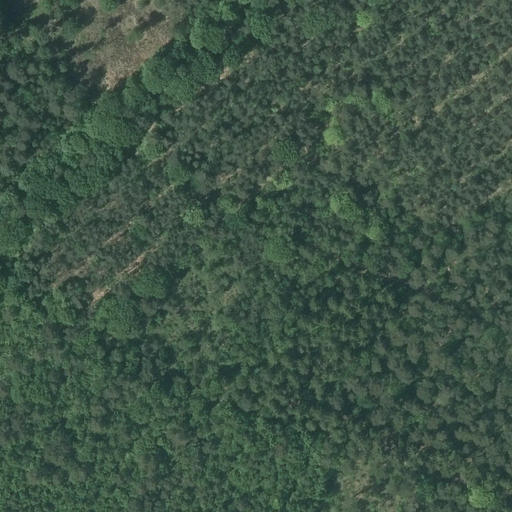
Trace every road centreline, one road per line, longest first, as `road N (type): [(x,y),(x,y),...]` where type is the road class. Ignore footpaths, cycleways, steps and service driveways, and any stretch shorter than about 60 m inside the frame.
road 1 (unknown): [(511,488),(61,335),(0,384)]
road 2 (track): [(92,125),(230,201),(480,313)]
road 3 (track): [(148,511),(222,388),(341,253)]
road 4 (track): [(0,203),(241,0)]
road 5 (unknown): [(72,0),(0,135)]
